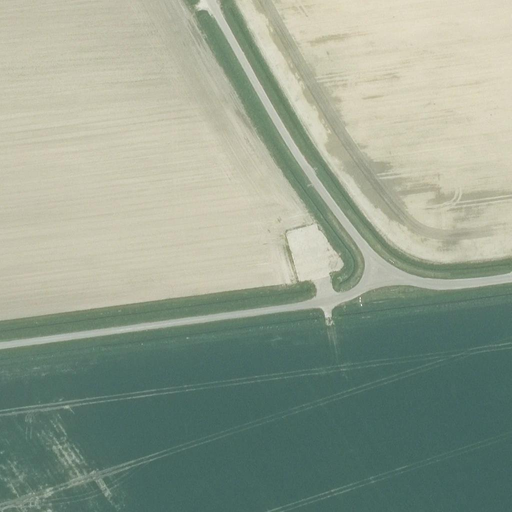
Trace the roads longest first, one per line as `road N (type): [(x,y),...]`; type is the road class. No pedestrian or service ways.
road 1 (unclassified): [(0,346),(326,302),(383,274)]
road 2 (unclassified): [(383,274),(291,146),(210,0)]
road 3 (unclassified): [(383,274),(451,285),(511,278)]
